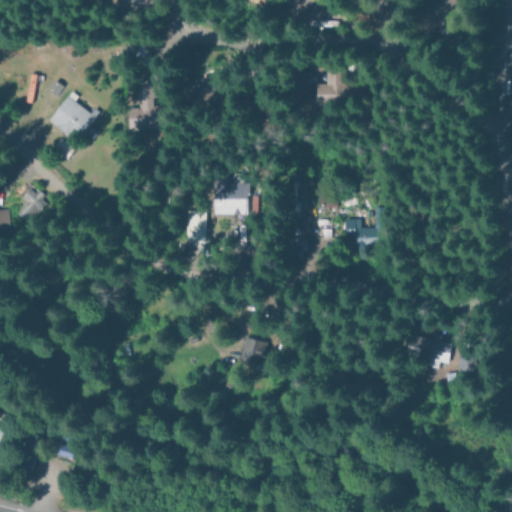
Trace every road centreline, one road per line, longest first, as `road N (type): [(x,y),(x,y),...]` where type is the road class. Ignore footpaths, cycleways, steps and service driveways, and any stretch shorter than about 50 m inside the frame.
road 1 (residential): [(511,298),(488,302),(176,269),(113,232),(0,131)]
road 2 (residential): [(511,135),(304,0)]
